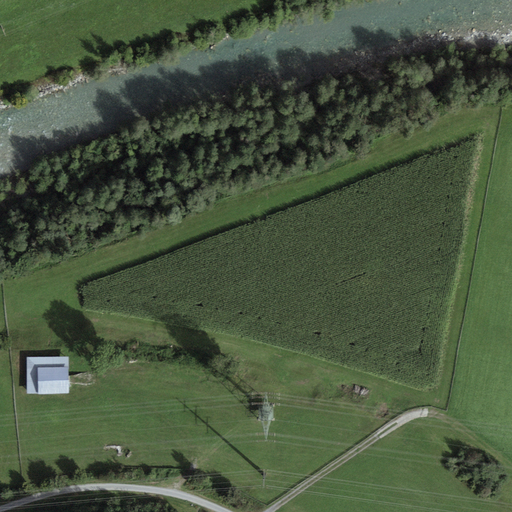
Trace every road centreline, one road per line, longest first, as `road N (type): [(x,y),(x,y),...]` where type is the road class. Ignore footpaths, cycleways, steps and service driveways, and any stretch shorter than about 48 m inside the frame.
road 1 (track): [(271,511),(421,411),(466,430),(511,464)]
road 2 (track): [(0,510),(103,486),(174,493),(224,511)]
road 3 (track): [(174,493),(190,475),(192,449),(156,413),(98,379)]
